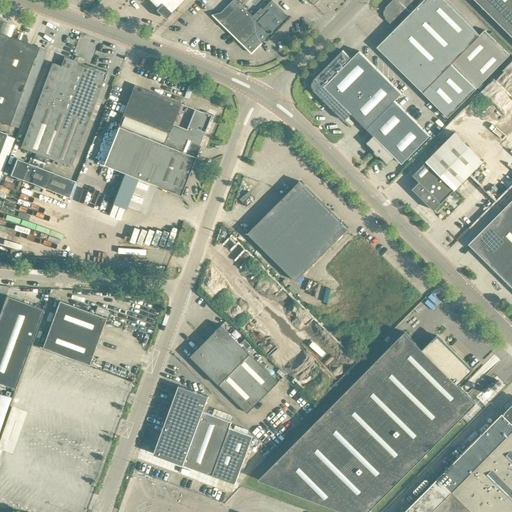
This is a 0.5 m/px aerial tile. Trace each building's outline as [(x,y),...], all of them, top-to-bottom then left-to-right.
[(183,0),(149,0),(158,8),(156,9),(165,19),(172,12),(171,12),(183,0)] [(232,0),(221,12),(216,13),(217,16),(215,18),(251,53),(287,15),(271,0),(262,9),(260,8),(252,16),(241,5),(245,0),(232,0)] [(479,35),(444,0),(392,0),(385,7),(385,9),(384,11),(384,15),(385,17),(385,19),(395,29),(377,47),(423,93),(448,117),(510,55),(484,30),(479,35)] [(511,0),(475,0),(511,36),(511,0)] [(0,120),(18,127),(29,97),(46,50),(26,43),(28,40),(26,36),(15,32),(11,34),(10,37),(0,64),(0,120)] [(0,64),(10,37),(0,33),(0,64)] [(394,85),(366,58),(359,51),(351,58),(343,50),(314,79),(313,81),(312,83),(312,87),(313,88),(314,90),(344,121),(352,114),(359,121),(394,85)] [(52,63),(21,148),(73,166),(103,81),(106,72),(64,56),(61,66),(52,63)] [(180,195),(180,194),(195,156),(186,153),(191,141),(200,145),(212,115),(202,111),(202,112),(182,104),(194,109),(187,129),(172,123),(180,103),(135,85),(104,164),(180,195)] [(402,164),(409,157),(430,135),(395,100),(402,93),(394,85),(359,121),(373,136),(366,143),(375,151),(375,153),(377,156),(380,156),(388,164),(395,157),(402,164)] [(6,135),(7,134),(0,131),(0,176),(14,138),(6,135)] [(434,210),(441,203),(484,160),(455,132),(413,175),(420,182),(413,189),(434,210)] [(53,168),(51,172),(22,160),(16,176),(23,179),(22,179),(68,197),(74,181),(66,178),(68,174),(53,168)] [(296,281),(348,229),(300,181),(248,233),(296,281)] [(511,200),(469,244),(511,287),(511,200)] [(6,295),(0,312),(0,382),(15,388),(44,309),(6,295)] [(59,300),(42,347),(89,365),(106,318),(59,300)] [(206,341),(263,398),(279,382),(221,325),(206,341)] [(330,407),(259,480),(343,511),(369,511),(476,403),(458,384),(473,369),(471,367),(470,368),(438,336),(433,341),(432,340),(422,349),(405,332),(330,407)] [(248,413),(263,398),(206,341),(190,356),(248,413)] [(48,367),(41,385),(51,389),(58,370),(48,367)] [(58,370),(51,389),(61,393),(68,374),(58,370)] [(68,374),(61,393),(65,394),(71,396),(77,378),(68,374)] [(77,378),(71,396),(81,400),(87,381),(77,378)] [(87,381),(81,400),(90,404),(97,385),(87,381)] [(41,385),(37,395),(61,404),(65,394),(61,393),(51,389),(41,385)] [(97,385),(90,404),(100,407),(107,388),(97,385)] [(232,422),(203,411),(209,396),(179,386),(154,454),(183,465),(212,475),(213,473),(236,481),(253,434),(230,426),(232,422)] [(0,429),(11,398),(0,393),(0,429)] [(61,404),(59,410),(95,423),(100,407),(90,404),(81,400),(71,396),(65,394),(61,404)] [(37,395),(34,405),(58,413),(59,410),(61,404),(37,395)] [(511,511),(511,404),(502,414),(404,511),(511,511)] [(34,405),(30,414),(54,423),(58,413),(34,405)] [(54,423),(54,425),(89,438),(95,423),(59,410),(58,413),(54,423)] [(30,414),(27,424),(51,433),(54,425),(54,423),(30,414)] [(27,424),(23,434),(47,442),(48,440),(51,433),(27,424)] [(51,433),(48,440),(84,453),(89,438),(54,425),(51,433)] [(23,434),(20,443),(44,452),(47,442),(23,434)] [(44,452),(42,456),(78,469),(84,453),(48,440),(47,442),(44,452)] [(20,443),(16,453),(40,462),(42,456),(44,452),(20,443)] [(16,453),(13,462),(22,466),(32,470),(37,471),(40,462),(16,453)] [(40,462),(37,471),(42,473),(52,477),(62,481),(72,484),(78,469),(42,456),(40,462)] [(13,462),(4,485),(14,488),(22,466),(13,462)] [(22,466),(14,488),(24,492),(32,470),(22,466)] [(32,470),(24,492),(28,494),(34,496),(42,473),(37,471),(32,470)] [(42,473),(34,496),(44,499),(52,477),(42,473)] [(52,477),(44,499),(54,503),(62,481),(52,477)] [(62,481),(54,503),(64,507),(72,484),(62,481)]
